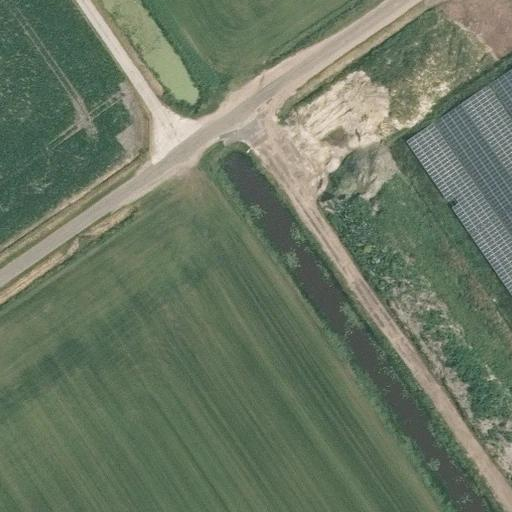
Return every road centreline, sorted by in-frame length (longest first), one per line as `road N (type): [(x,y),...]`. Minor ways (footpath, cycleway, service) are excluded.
road 1 (unclassified): [(0,280),(403,0)]
road 2 (track): [(79,0),(183,152)]
